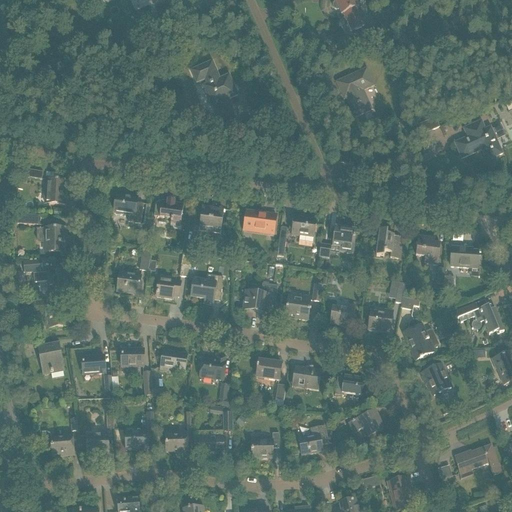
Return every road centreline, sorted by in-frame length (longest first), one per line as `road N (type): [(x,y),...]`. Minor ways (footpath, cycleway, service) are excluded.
road 1 (unclassified): [(414,439),(388,366),(362,353),(107,315),(87,294),(90,164)]
road 2 (unclassified): [(156,465),(316,467),(414,439)]
road 3 (unclassified): [(330,195),(90,164)]
road 4 (unclassified): [(511,283),(489,218),(330,195)]
road 5 (unclassified): [(330,195),(249,0)]
road 6 (tertiary): [(37,485),(0,339)]
road 7 (unclassified): [(37,485),(99,467),(156,465)]
